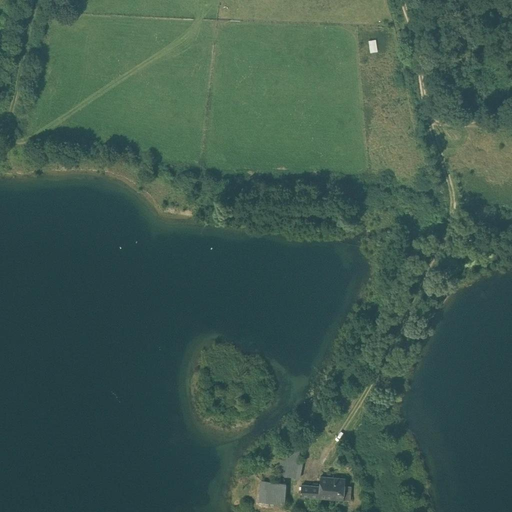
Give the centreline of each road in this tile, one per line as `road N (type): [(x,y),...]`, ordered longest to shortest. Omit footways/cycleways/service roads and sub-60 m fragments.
road 1 (track): [(425,111),(448,183),(449,218),(366,390),(314,469)]
road 2 (track): [(9,158),(14,82),(33,0)]
